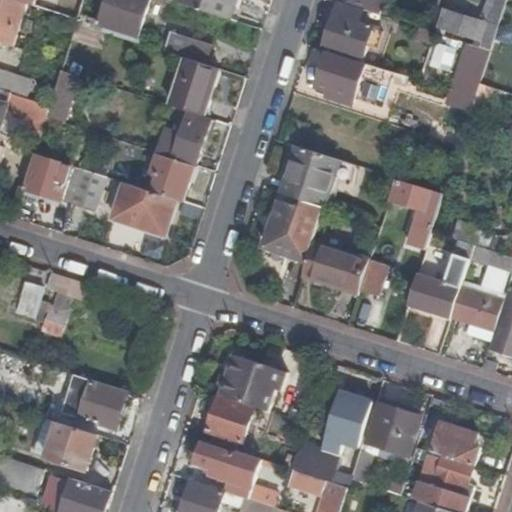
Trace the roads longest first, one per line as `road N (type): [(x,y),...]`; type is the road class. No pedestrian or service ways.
road 1 (residential): [(511,404),(205,299)]
road 2 (residential): [(205,299),(299,0)]
road 3 (residential): [(135,511),(205,299)]
road 4 (residential): [(205,299),(0,235)]
